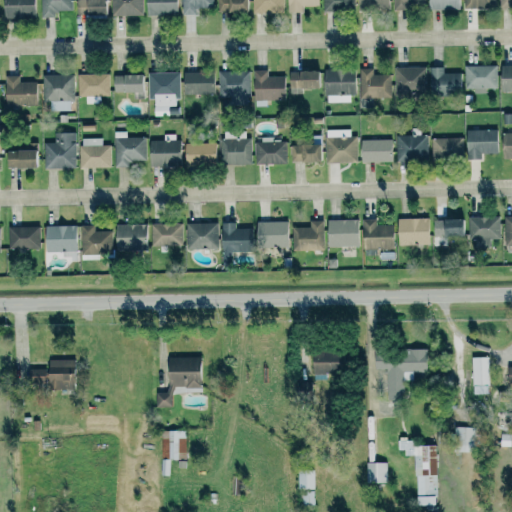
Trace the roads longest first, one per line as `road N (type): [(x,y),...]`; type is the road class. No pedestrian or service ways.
road 1 (residential): [(0,44),(511,34)]
road 2 (residential): [(0,303),(511,294)]
road 3 (residential): [(0,194),(511,186)]
